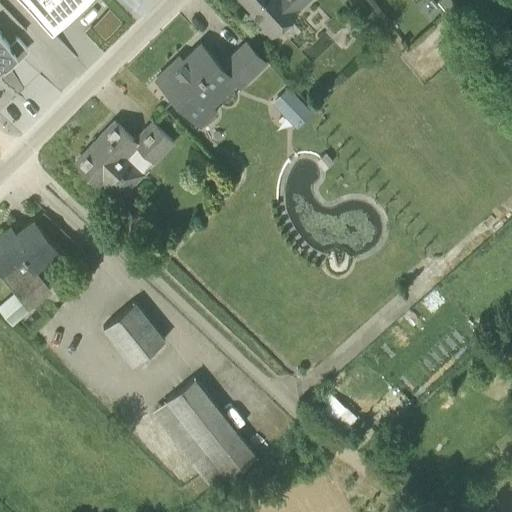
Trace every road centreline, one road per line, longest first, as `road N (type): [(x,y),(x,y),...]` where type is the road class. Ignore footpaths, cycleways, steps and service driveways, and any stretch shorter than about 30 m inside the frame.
road 1 (unclassified): [(18,159),(339,451),(439,511)]
road 2 (tertiary): [(18,159),(174,0)]
